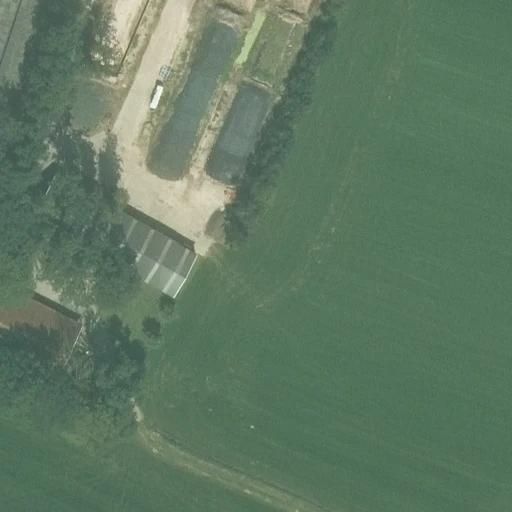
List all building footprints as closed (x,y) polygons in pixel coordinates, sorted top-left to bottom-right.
[(0,0),(0,94),(32,105),(65,0),(0,0)] [(223,0),(206,51),(231,59),(250,0),(223,0)] [(229,197),(251,139),(227,130),(205,188),(229,197)] [(172,295),(196,250),(67,181),(56,201),(68,207),(54,233),(172,295)] [(5,286),(0,297),(0,352),(54,379),(81,323),(5,286)]
